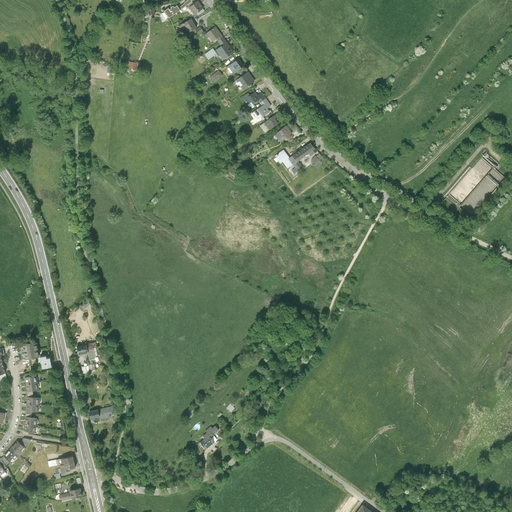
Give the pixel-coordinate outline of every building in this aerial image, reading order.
[(180,10),(182,9),(192,2),(191,0),(188,0),(184,3),(185,3),(179,8),(180,10)] [(194,4),(189,7),(194,14),(197,13),(203,8),(197,1),(194,4)] [(194,4),(192,2),(182,9),(183,11),(189,7),(194,4)] [(169,18),(180,10),(179,8),(177,5),(174,7),(173,6),(170,7),(172,8),(170,10),(168,8),(164,11),(169,18)] [(196,29),(191,19),(183,23),(184,25),(180,27),(184,35),(196,29)] [(216,38),(218,41),(223,37),(215,27),(206,34),(208,36),(209,36),(212,41),(216,38)] [(222,46),(215,51),(217,53),(218,56),(220,54),(223,59),(234,52),(223,37),(218,41),(222,46)] [(209,59),(217,53),(215,51),(213,48),(205,54),(209,59)] [(239,58),(226,67),(231,75),(244,66),(239,58)] [(222,75),(219,71),(213,75),(216,79),(222,75)] [(240,77),(236,80),(243,89),(254,80),(247,71),(240,77)] [(260,99),(262,101),(266,99),(262,92),(257,96),(255,92),(250,96),(248,97),(252,102),(253,104),(260,99)] [(248,105),(252,102),(248,97),(250,96),(248,93),(242,97),(247,105),(248,105)] [(271,106),(266,99),(262,101),(265,105),(262,106),(252,113),(255,117),(259,115),(261,118),(270,112),(267,108),(271,106)] [(267,120),(264,122),(269,129),(278,123),(274,118),(279,115),(277,113),(269,118),(267,120)] [(265,132),(269,129),(264,122),(260,125),(265,132)] [(286,125),(275,133),(281,140),(291,132),(286,125)] [(294,164),(296,167),(298,170),(302,167),(298,161),(309,153),(314,150),(310,143),(289,158),(294,164)] [(288,168),(294,164),(289,158),(283,150),(275,156),(280,164),(283,162),(288,168)] [(316,157),(312,161),(315,164),(314,166),(317,169),(322,163),(320,161),(316,157)] [(92,341),(76,345),(78,354),(88,352),(89,356),(95,355),(92,343),(92,341)] [(37,342),(23,345),(25,359),(39,357),(37,342)] [(46,355),(40,357),(40,358),(41,363),(43,368),(52,366),(50,357),(47,358),(46,355)] [(30,377),(24,378),(26,384),(38,382),(36,376),(30,377)] [(39,389),(38,382),(26,384),(27,391),(32,390),(39,389)] [(39,404),(26,403),(26,410),(32,411),(39,411),(39,404)] [(98,409),(100,416),(103,415),(104,418),(110,417),(109,413),(113,413),(112,406),(98,409)] [(90,417),(100,416),(98,409),(89,410),(90,417)] [(36,426),(37,419),(31,418),(25,417),(24,424),(36,426)] [(35,432),(36,426),(24,424),(23,430),(29,431),(35,432)] [(216,434),(211,426),(205,431),(206,433),(202,436),(203,438),(199,442),(202,447),(210,441),(213,444),(217,440),(213,436),(216,434)] [(23,438),(20,442),(25,447),(31,439),(23,438)] [(20,442),(17,440),(10,448),(20,456),(26,448),(25,447),(20,442)] [(13,464),(20,456),(10,448),(3,456),(10,461),(13,464)] [(73,455),(57,459),(58,463),(64,462),(64,464),(58,466),(59,469),(58,469),(59,474),(59,473),(66,472),(66,469),(76,467),(73,455)] [(10,461),(3,456),(1,458),(5,465),(8,463),(10,461)] [(59,465),(58,463),(57,459),(48,461),(49,467),(59,465)] [(80,487),(69,489),(70,493),(71,498),(82,495),(80,487)]
